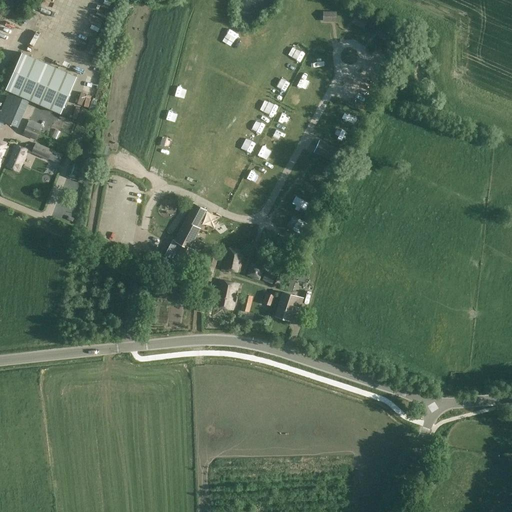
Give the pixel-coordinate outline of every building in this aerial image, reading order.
[(337,12),(323,12),(323,22),(337,22),(337,12)] [(368,20),(356,14),(352,23),(364,29),(368,20)] [(392,36),(382,28),(376,35),(386,43),(392,36)] [(98,42),(90,38),(86,49),(93,53),(98,42)] [(6,89),(61,113),(77,77),(22,52),(6,89)] [(97,90),(84,91),(84,99),(97,99),(97,90)] [(27,101),(8,93),(0,111),(0,119),(16,126),(27,101)] [(77,114),(79,107),(66,103),(64,111),(77,114)] [(28,117),(26,124),(41,129),(43,123),(28,117)] [(40,130),(27,125),(23,134),(36,139),(40,130)] [(325,145),(320,142),(315,151),(321,154),(323,155),(324,154),(331,158),(330,159),(334,161),(339,151),(325,145)] [(7,148),(2,163),(6,164),(5,167),(20,172),(28,151),(27,150),(25,149),(13,145),(12,150),(7,148)] [(35,148),(26,145),(25,149),(27,150),(28,151),(33,152),(32,154),(48,160),(51,151),(36,145),(35,148)] [(264,156),(256,157),(256,166),(265,165),(264,156)] [(173,260),(185,266),(194,250),(190,248),(200,228),(196,226),(199,221),(200,222),(206,210),(194,204),(188,215),(189,216),(186,221),(185,221),(175,241),(176,242),(172,250),(177,252),(173,260)] [(244,251),(227,248),(222,270),(240,273),(244,251)] [(211,282),(220,254),(210,251),(200,279),(211,282)] [(259,266),(248,272),(251,278),(262,272),(259,266)] [(277,266),(275,272),(284,276),(287,270),(277,266)] [(213,304),(233,309),(239,283),(219,278),(213,304)] [(283,292),(279,304),(276,317),(290,321),(294,306),(300,308),(303,298),(283,292)] [(240,309),(249,311),(253,296),(244,294),(240,309)] [(263,304),(272,306),(274,296),(266,294),(263,304)] [(202,310),(210,312),(212,301),(205,299),(202,310)]
